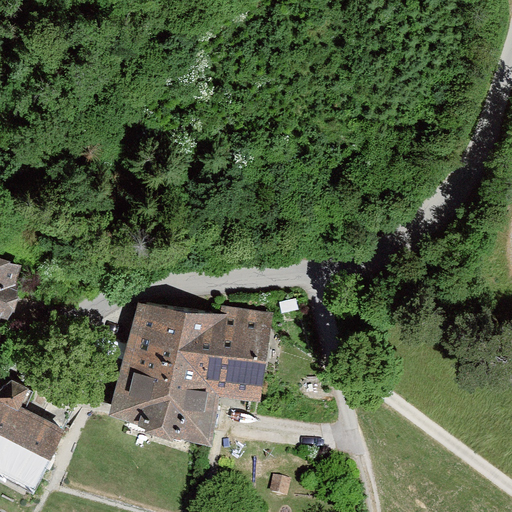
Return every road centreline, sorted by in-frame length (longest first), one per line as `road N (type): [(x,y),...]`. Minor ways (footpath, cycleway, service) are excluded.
road 1 (unclassified): [(511,61),(461,182),(369,257),(132,289),(0,372)]
road 2 (track): [(375,511),(310,271)]
road 3 (unclassified): [(511,488),(337,357)]
